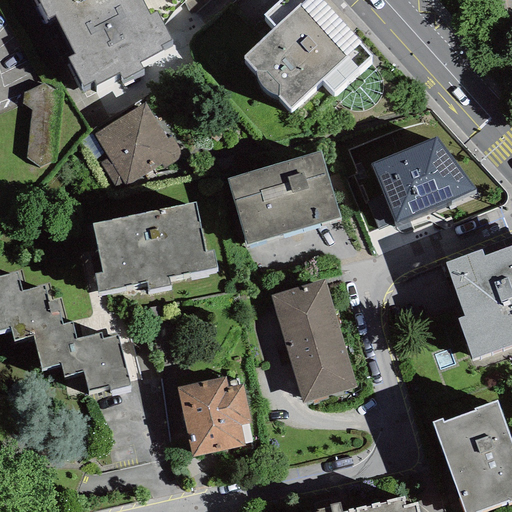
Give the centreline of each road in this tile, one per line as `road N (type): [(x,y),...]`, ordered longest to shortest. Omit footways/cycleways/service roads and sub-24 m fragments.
road 1 (residential): [(511,219),(379,262),(353,294),(375,422),(360,453),(172,506)]
road 2 (secondary): [(511,148),(382,0)]
